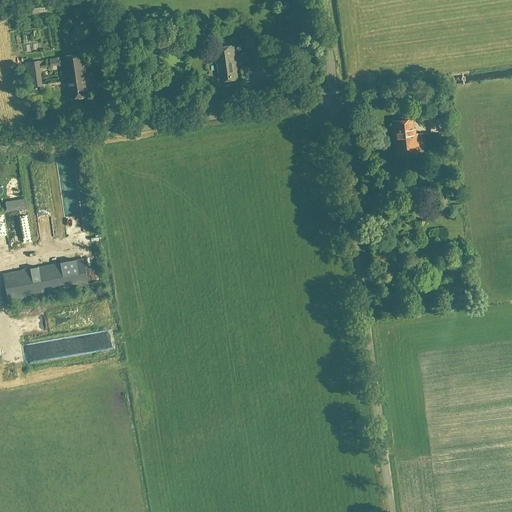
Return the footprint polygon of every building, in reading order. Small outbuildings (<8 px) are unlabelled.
[(73,22),(68,32),(74,41),(85,40),(90,30),(83,21),(73,22)] [(296,37),(290,38),(291,50),(298,49),(296,37)] [(238,79),(234,46),(213,49),(215,64),(217,64),(219,81),(238,79)] [(265,67),(263,49),(249,50),(251,69),(265,67)] [(60,56),(64,82),(67,81),(69,98),(87,96),(85,80),(88,79),(84,53),(60,56)] [(26,62),(29,87),(40,85),(37,61),(26,62)] [(446,112),(427,114),(428,129),(442,128),(442,133),(449,132),(449,126),(448,126),(446,112)] [(412,119),(391,121),(395,154),(419,151),(417,134),(414,135),(412,119)] [(21,244),(27,243),(26,211),(19,211),(21,244)] [(7,214),(0,214),(0,248),(10,248),(7,214)] [(83,259),(3,274),(8,302),(88,286),(83,259)]
